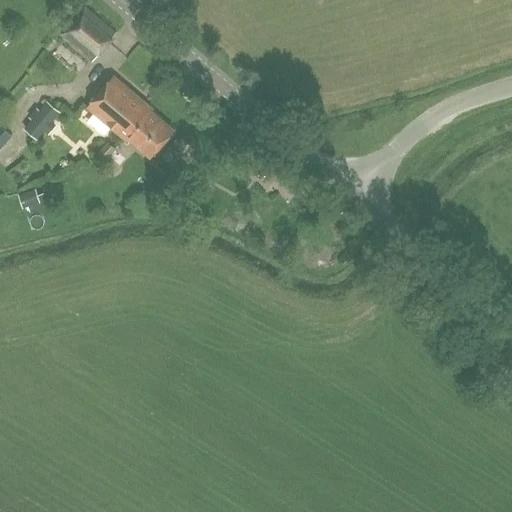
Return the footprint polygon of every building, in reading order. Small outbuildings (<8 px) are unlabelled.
[(84,6),(61,34),(93,60),(116,32),(84,6)] [(153,109),(114,76),(88,106),(128,140),(130,137),(152,156),(174,130),(152,111),(153,109)] [(33,120),(25,129),(36,138),(43,129),(46,131),(54,123),(51,120),(59,111),(48,102),(40,111),(37,108),(30,117),(33,120)] [(0,151),(17,133),(7,123),(0,131),(0,151)] [(32,211),(52,203),(44,185),(24,194),(32,211)]
